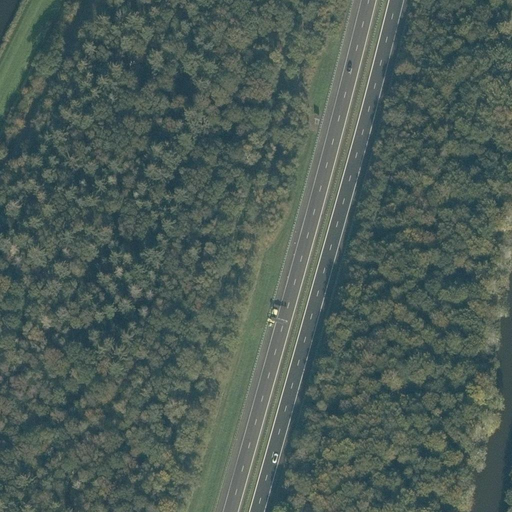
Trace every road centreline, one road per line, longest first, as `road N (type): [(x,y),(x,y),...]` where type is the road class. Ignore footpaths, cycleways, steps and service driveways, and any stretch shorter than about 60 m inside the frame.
road 1 (motorway): [(264,511),(402,0)]
road 2 (motorway): [(368,0),(234,511)]
road 3 (unclassified): [(0,176),(95,0)]
